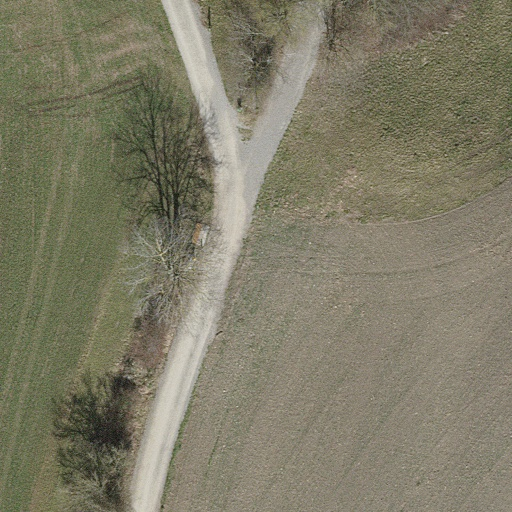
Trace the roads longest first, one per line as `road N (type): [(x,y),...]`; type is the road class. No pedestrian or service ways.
road 1 (track): [(239,181),(134,511)]
road 2 (track): [(239,181),(173,0)]
road 3 (track): [(300,0),(239,181)]
